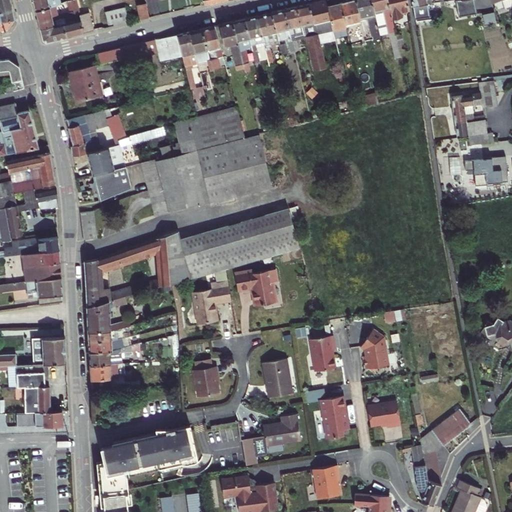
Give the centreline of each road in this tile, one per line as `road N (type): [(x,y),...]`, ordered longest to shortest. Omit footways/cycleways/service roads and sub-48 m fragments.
road 1 (tertiary): [(36,55),(68,198),(84,511)]
road 2 (tertiary): [(264,0),(36,55)]
